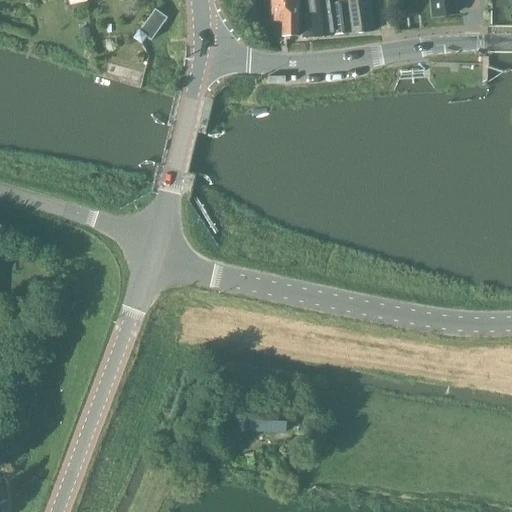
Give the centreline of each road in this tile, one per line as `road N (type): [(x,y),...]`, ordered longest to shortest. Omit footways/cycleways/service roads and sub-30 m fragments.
road 1 (tertiary): [(511,327),(437,326),(258,286),(153,246)]
road 2 (tertiary): [(202,61),(300,64),(511,42)]
road 3 (tertiary): [(58,511),(153,246)]
road 4 (tertiary): [(153,246),(202,61)]
road 5 (unclassified): [(0,192),(95,219),(153,246)]
